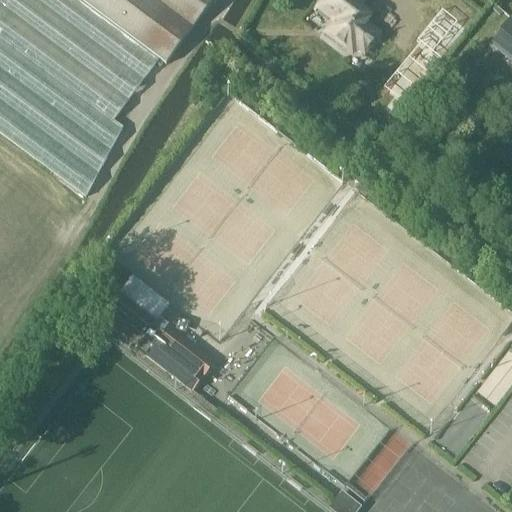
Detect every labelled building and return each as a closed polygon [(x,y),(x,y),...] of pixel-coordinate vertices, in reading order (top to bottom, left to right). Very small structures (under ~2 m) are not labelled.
[(0,0),(0,132),(87,197),(123,129),(113,121),(159,60),(166,65),(214,0),(0,0)] [(325,0),(318,9),(336,23),(327,34),(352,53),(356,48),(363,54),(378,36),(365,26),(374,15),(361,5),(365,0),(325,0)] [(488,46),(511,65),(511,19),(510,18),(488,46)] [(212,366),(194,352),(195,351),(167,328),(165,331),(119,294),(100,317),(139,348),(140,347),(193,391),(212,366)] [(341,494),(329,509),(332,511),(357,511),(360,509),(341,494)]
